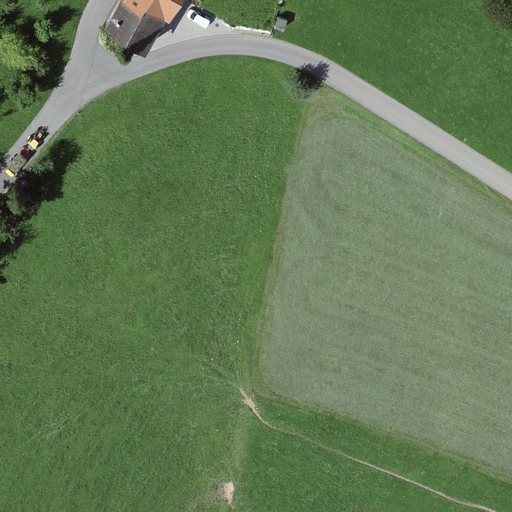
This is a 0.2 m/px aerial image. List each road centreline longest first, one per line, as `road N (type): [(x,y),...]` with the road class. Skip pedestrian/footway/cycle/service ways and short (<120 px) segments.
road 1 (tertiary): [(77,85),(202,46),(268,46),(313,64),(511,188)]
road 2 (tertiary): [(77,85),(0,180)]
